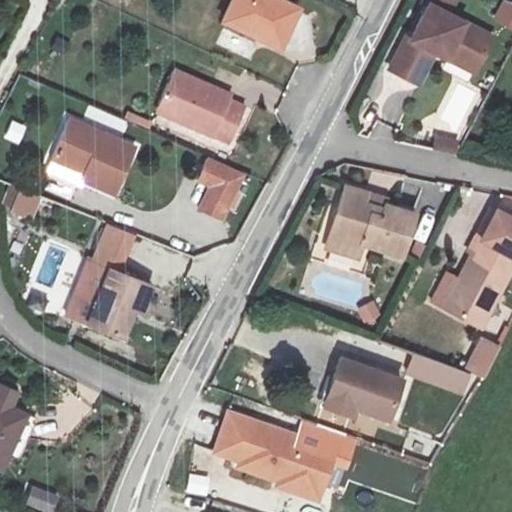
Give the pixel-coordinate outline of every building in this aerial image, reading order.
[(299,9),(279,0),(234,0),(224,21),(282,48),(299,9)] [(492,41),(449,18),(458,0),(426,0),(420,11),(425,14),(411,42),(407,39),(394,65),(421,78),(434,54),(474,75),(492,41)] [(511,5),(503,3),(495,20),(511,29),(511,5)] [(175,71),(157,113),(229,143),(245,106),(230,100),(232,95),(175,71)] [(70,117),(52,157),(86,172),(84,177),(118,191),(138,146),(70,117)] [(10,120),(4,139),(20,144),(26,125),(10,120)] [(435,149),(457,152),(460,136),(437,132),(435,149)] [(197,211),(224,222),(244,175),(208,160),(199,181),(208,185),(197,211)] [(361,262),(366,246),(406,259),(422,209),(388,199),(387,202),(371,197),(374,187),(347,179),(324,250),(361,262)] [(3,205),(30,218),(39,199),(12,186),(3,205)] [(473,252),(459,278),(446,272),(431,301),(480,327),(511,267),(511,217),(498,210),(482,240),(475,236),(468,250),(473,252)] [(122,340),(133,313),(141,317),(154,288),(119,273),(135,237),(107,225),(67,317),(122,340)] [(374,302),(357,307),(363,324),(379,319),(374,302)] [(463,369),(485,380),(502,346),(481,335),(463,369)] [(404,381),(341,361),(325,410),(355,420),(358,410),(391,420),(404,381)] [(19,393),(0,384),(0,470),(2,471),(27,415),(12,408),(19,393)] [(319,499),(332,461),(348,467),(357,440),(303,422),(298,436),(229,412),(215,453),(241,461),(239,467),(280,480),(278,485),(319,499)] [(33,488),(27,505),(46,511),(51,511),(57,497),(33,488)]
